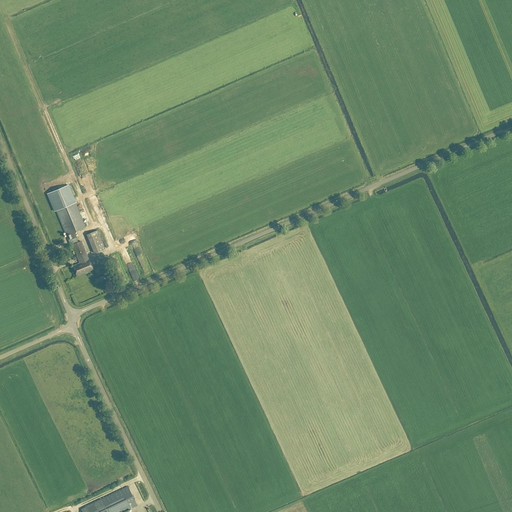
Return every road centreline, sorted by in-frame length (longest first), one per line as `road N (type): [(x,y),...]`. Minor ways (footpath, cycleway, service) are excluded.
road 1 (unclassified): [(70,315),(511,127)]
road 2 (unclassified): [(160,511),(73,325)]
road 3 (unclassified): [(70,315),(0,139)]
